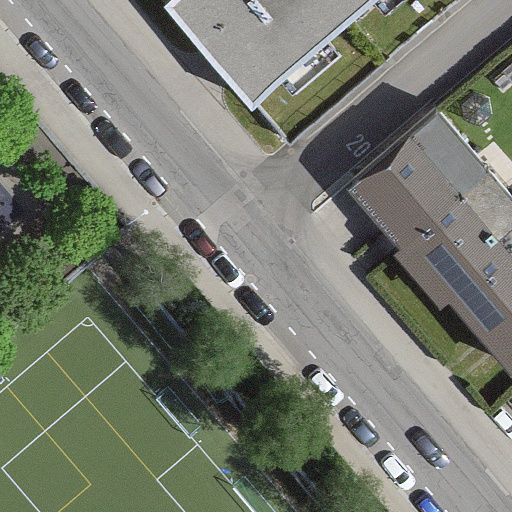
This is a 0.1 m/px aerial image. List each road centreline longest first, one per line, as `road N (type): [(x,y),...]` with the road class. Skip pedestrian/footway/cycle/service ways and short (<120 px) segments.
road 1 (unclassified): [(243,233),(481,511)]
road 2 (unclassified): [(243,233),(508,0)]
road 3 (unclassified): [(40,0),(243,233)]
